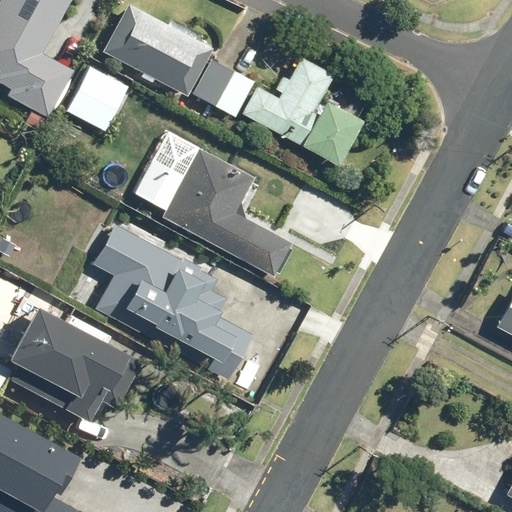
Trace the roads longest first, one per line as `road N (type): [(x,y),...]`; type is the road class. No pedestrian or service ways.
road 1 (residential): [(263,511),(490,89)]
road 2 (residential): [(490,89),(311,0)]
